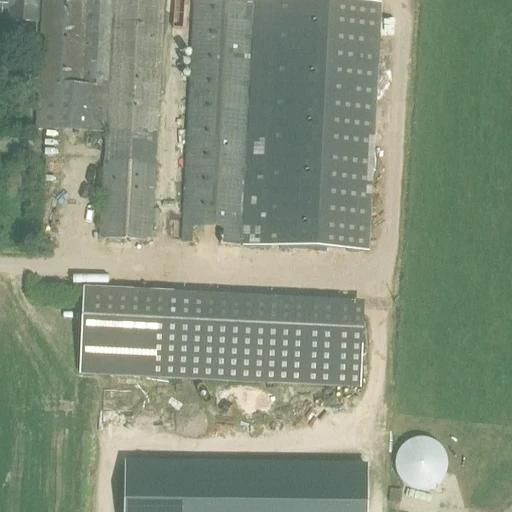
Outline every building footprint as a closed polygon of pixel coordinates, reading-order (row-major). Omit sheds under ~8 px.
[(10,22),(37,23),(38,0),(0,0),(0,9),(10,10),(10,22)] [(164,0),(41,0),(35,130),(157,136),(157,133),(162,133),(163,118),(158,118),(164,0)] [(280,0),(192,0),(181,244),(244,249),(369,256),(382,5),(280,0)] [(394,165),(395,109),(382,109),(382,165),(394,165)] [(155,165),(103,162),(99,240),(151,243),(155,165)] [(363,306),(85,293),(81,373),(359,386),(363,306)] [(364,511),(366,464),(127,461),(125,511),(364,511)]
